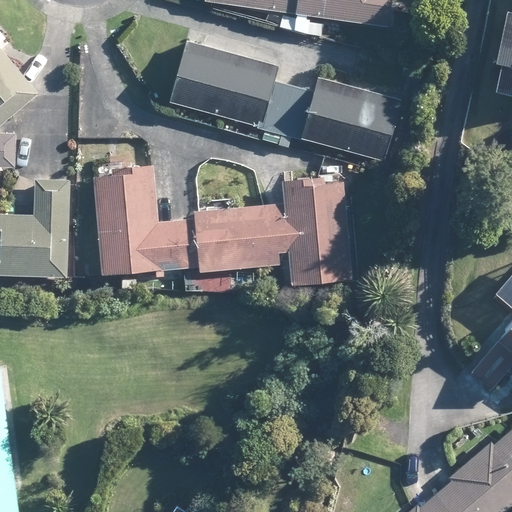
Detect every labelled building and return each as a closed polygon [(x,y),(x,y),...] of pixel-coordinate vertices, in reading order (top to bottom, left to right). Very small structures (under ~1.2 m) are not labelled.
[(215,0),(289,11),(287,29),(296,30),(300,0),(215,0)] [(300,0),(296,30),(322,34),(324,22),(309,20),(311,14),(390,25),(393,0),(300,0)] [(511,9),(510,9),(500,61),(504,62),(498,90),(511,92),(511,9)] [(283,130),(296,85),(277,80),(282,64),(278,64),(204,43),(197,41),(189,39),(172,100),(225,114),(267,126),(263,137),(280,141),(283,130)] [(0,124),(39,91),(0,44),(0,124)] [(417,77),(422,78),(425,66),(408,62),(405,73),(406,73),(417,77)] [(296,85),(283,130),(337,146),(385,159),(402,99),(350,83),(320,76),(316,90),(296,85)] [(18,131),(0,130),(0,165),(4,165),(14,165),(17,165),(18,131)] [(202,269),(198,217),(159,220),(155,164),(129,165),(115,166),(115,173),(100,174),(97,174),(98,180),(104,272),(124,271),(158,269),(159,273),(165,272),(165,268),(184,267),(195,266),(195,270),(202,269)] [(73,178),(65,177),(37,176),(36,181),(36,204),(35,213),(0,211),(0,272),(69,274),(73,178)] [(352,277),(345,180),(327,181),(327,176),(286,179),(288,202),(268,204),(237,206),(197,209),(198,217),(202,269),(204,269),(209,269),(281,264),(280,251),(291,250),(294,282),(352,277)] [(393,224),(391,234),(398,235),(400,226),(393,224)] [(511,324),(473,371),(494,388),(506,373),(511,365),(511,324)] [(0,511),(21,511),(4,367),(0,367),(0,511)] [(438,491),(455,511),(502,511),(511,504),(511,427),(495,442),(492,439),(485,446),(467,461),(456,469),(449,476),(452,479),(438,491)] [(455,511),(438,491),(422,505),(419,502),(416,505),(407,511),(455,511)] [(230,496),(228,511),(238,511),(240,497),(230,496)]
